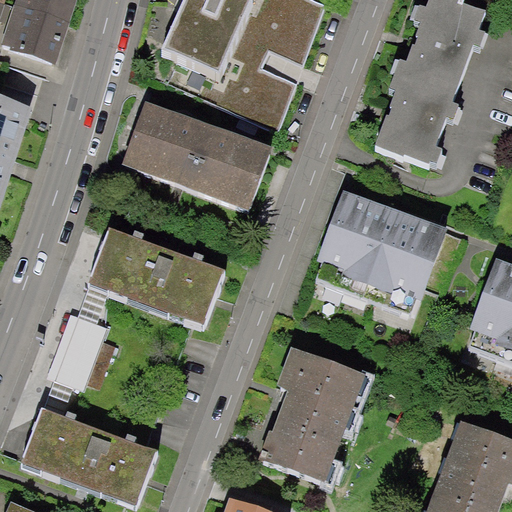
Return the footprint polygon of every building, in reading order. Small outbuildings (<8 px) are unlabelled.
[(78,0),(0,0),(0,27),(9,29),(0,52),(57,70),(78,0)] [(195,0),(169,59),(234,87),(224,108),(281,134),(300,87),(261,70),(269,50),(304,67),(327,8),(311,0),(195,0)] [(488,4),(476,0),(428,0),(375,144),(430,165),(488,4)] [(273,145),(146,99),(123,163),(251,210),(273,145)] [(0,215),(31,117),(0,108),(0,215)] [(447,236),(343,197),(315,271),(419,310),(447,236)] [(111,226),(90,280),(205,323),(222,267),(111,226)] [(511,269),(498,264),(470,338),(511,353),(511,269)] [(108,328),(71,314),(47,378),(84,391),(108,328)] [(366,383),(292,354),(250,462),(324,491),(366,383)] [(42,418),(24,472),(134,511),(147,511),(167,459),(42,418)] [(511,511),(511,449),(463,431),(432,511),(511,511)] [(35,511),(13,503),(9,511),(35,511)]
